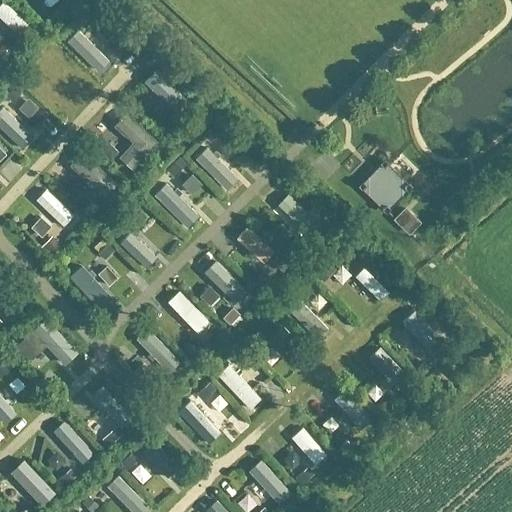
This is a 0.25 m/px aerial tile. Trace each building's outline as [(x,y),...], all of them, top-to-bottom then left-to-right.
[(6,3),(0,8),(0,15),(23,38),(32,29),(6,3)] [(88,30),(74,39),(96,72),(110,63),(88,30)] [(168,97),(176,85),(160,74),(152,86),(168,97)] [(30,101),(22,112),(33,119),(40,109),(30,101)] [(158,142),(126,113),(113,127),(132,143),(118,158),(132,171),(158,142)] [(205,145),(193,157),(227,191),(239,180),(205,145)] [(385,161),(362,184),(388,210),(411,186),(385,161)] [(0,185),(0,203),(9,197),(0,185)] [(192,230),(202,219),(169,185),(158,196),(192,230)] [(37,204),(58,217),(66,205),(45,192),(37,204)] [(233,236),(274,277),(285,267),(244,225),(233,236)] [(123,244),(151,272),(160,263),(132,235),(123,244)] [(214,259),(203,269),(235,304),(246,293),(214,259)] [(355,279),(387,303),(394,293),(362,269),(355,279)] [(92,271),(76,283),(97,313),(113,301),(92,271)] [(169,303),(201,338),(214,326),(181,291),(169,303)] [(416,336),(428,327),(414,310),(403,318),(416,336)] [(150,333),(143,340),(176,374),(183,367),(150,333)] [(307,372),(317,356),(290,340),(284,350),(297,358),(294,363),(307,372)] [(255,414),(267,403),(230,366),(219,377),(255,414)] [(352,432),(369,424),(352,388),(335,396),(352,432)] [(0,414),(3,419),(14,412),(0,392),(0,414)] [(110,396),(101,404),(123,432),(133,425),(110,396)] [(213,450),(228,437),(195,402),(181,415),(213,450)] [(66,429),(54,440),(72,459),(84,448),(66,429)] [(305,429),(294,437),(318,469),(329,461),(305,429)] [(160,444),(147,453),(171,485),(184,476),(160,444)] [(52,467),(63,474),(70,463),(58,456),(52,467)] [(46,510),(59,500),(30,463),(17,473),(46,510)] [(132,474),(145,489),(156,480),(143,465),(132,474)] [(150,511),(121,481),(111,490),(132,511),(150,511)] [(242,505),(246,511),(258,511),(261,510),(253,497),(242,505)]
